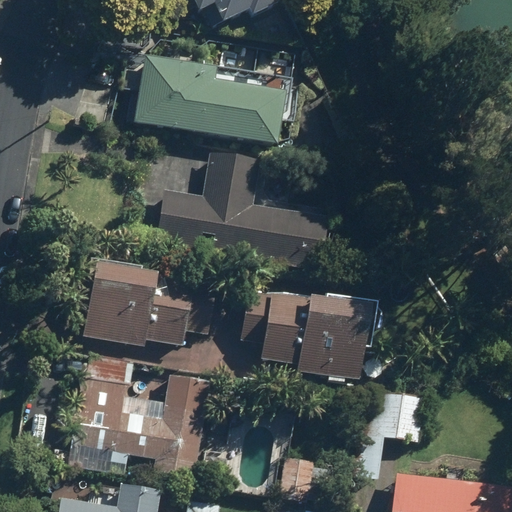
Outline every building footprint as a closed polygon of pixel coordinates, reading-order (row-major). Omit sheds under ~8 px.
[(249,17),(279,3),(277,0),(190,0),(197,13),(208,8),(218,27),(248,13),(249,17)] [(275,102),(134,74),(123,130),(264,158),(275,102)] [(251,212),(257,166),(204,159),(198,200),(160,195),(152,250),(314,273),(321,222),(251,212)] [(172,293),(173,286),(80,272),(69,345),(142,356),(143,350),(179,355),(182,338),(206,342),(212,299),(172,293)] [(290,373),(289,382),(350,392),(355,361),(363,362),(370,315),(259,298),(257,313),(237,310),(231,347),(258,351),(256,368),(290,373)] [(127,364),(81,358),(66,471),(121,478),(123,461),(151,464),(150,476),(191,482),(204,385),(161,379),(157,408),(122,404),(127,364)] [(364,397),(352,485),(375,488),(380,447),(414,451),(420,405),(364,397)] [(507,511),(510,499),(390,479),(384,511),(507,511)] [(100,511),(51,505),(50,511),(149,511),(151,499),(110,493),(107,511),(100,511)]
